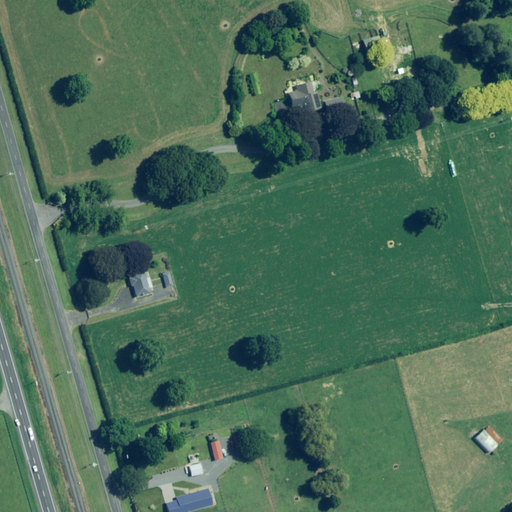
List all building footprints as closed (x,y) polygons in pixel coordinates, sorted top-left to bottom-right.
[(382,46),(378,34),(361,39),(365,51),(382,46)] [(255,74),(247,76),(253,96),(260,94),(255,74)] [(312,92),(310,82),(295,85),(296,91),(288,93),(290,106),(306,103),(308,111),(320,109),(317,91),(312,92)] [(359,90),(354,91),(348,91),(349,98),(355,97),(355,99),(360,99),(359,90)] [(148,289),(152,288),(148,277),(145,278),(143,270),(128,275),(135,298),(150,293),(148,289)] [(173,286),(169,272),(162,274),(165,288),(173,286)] [(244,433),(234,435),(238,456),(248,454),(244,433)] [(218,440),(210,442),(214,461),(223,459),(218,440)] [(165,459),(164,453),(154,455),(155,459),(158,475),(162,474),(163,478),(173,476),(172,471),(179,470),(176,457),(165,459)] [(202,474),(200,464),(189,467),(191,477),(202,474)] [(207,511),(209,511),(204,493),(161,505),(162,511),(207,511)]
